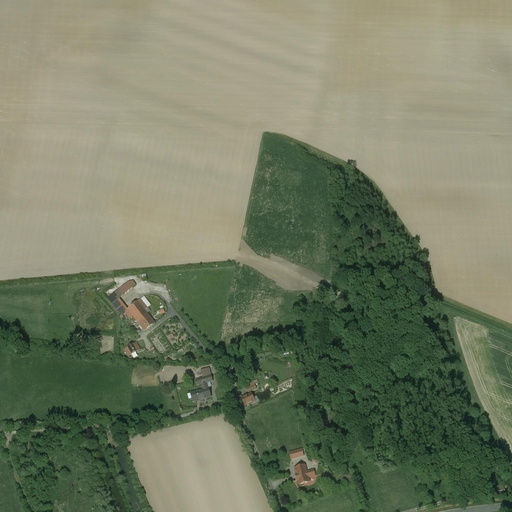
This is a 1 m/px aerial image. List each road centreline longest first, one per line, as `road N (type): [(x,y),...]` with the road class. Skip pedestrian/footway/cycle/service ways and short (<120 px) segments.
road 1 (unclassified): [(231,402),(137,425),(0,434)]
road 2 (unclassified): [(283,511),(231,402)]
